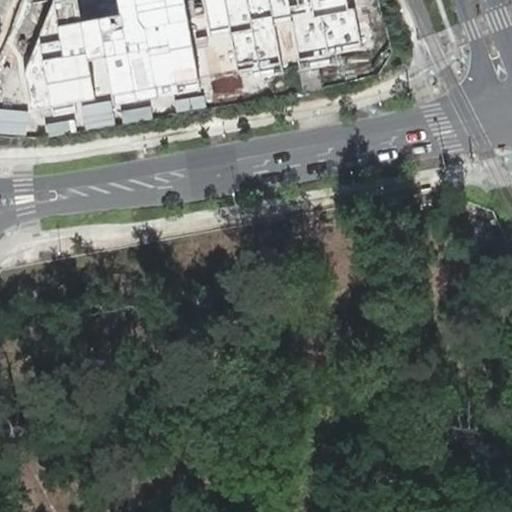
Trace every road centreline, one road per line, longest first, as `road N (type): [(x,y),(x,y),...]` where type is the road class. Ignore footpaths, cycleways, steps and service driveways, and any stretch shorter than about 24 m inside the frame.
road 1 (tertiary): [(0,223),(27,212),(157,195),(236,168)]
road 2 (tertiary): [(236,168),(473,127)]
road 3 (tertiary): [(236,168),(154,166),(0,186)]
road 4 (secondary): [(462,0),(482,58),(473,127)]
